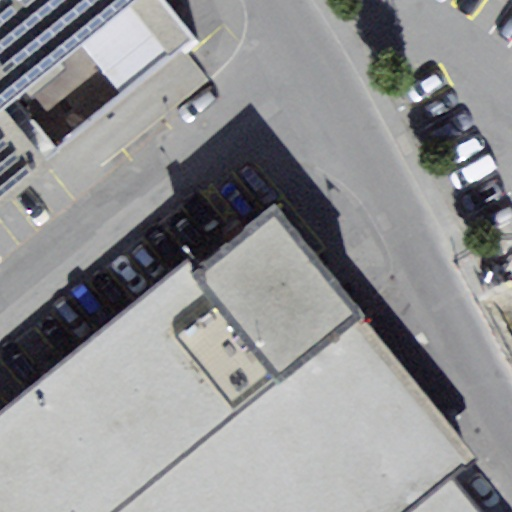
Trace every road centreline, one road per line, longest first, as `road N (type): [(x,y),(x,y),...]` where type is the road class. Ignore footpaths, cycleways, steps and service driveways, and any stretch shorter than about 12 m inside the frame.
road 1 (residential): [(511,414),(314,43)]
road 2 (residential): [(314,43),(0,300)]
